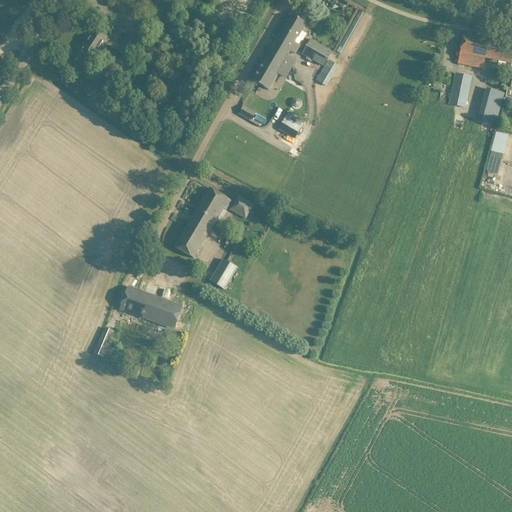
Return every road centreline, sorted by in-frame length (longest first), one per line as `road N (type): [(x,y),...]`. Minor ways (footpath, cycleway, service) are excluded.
road 1 (unclassified): [(191,168),(288,0)]
road 2 (track): [(188,279),(148,260),(191,168)]
